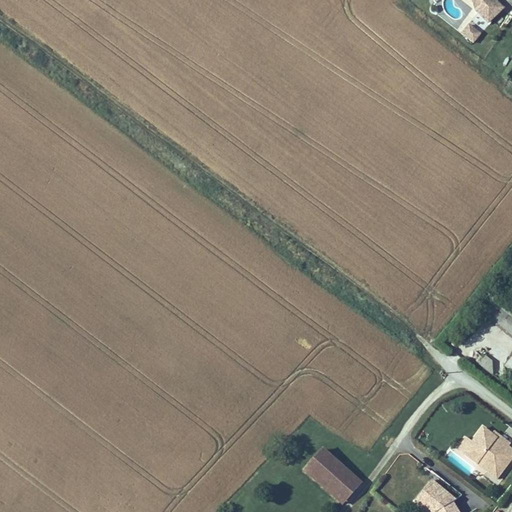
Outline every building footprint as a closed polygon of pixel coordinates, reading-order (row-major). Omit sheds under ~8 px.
[(472,0),(476,11),(487,0),(472,0)] [(503,9),(494,0),(487,0),(476,11),(488,23),(495,16),(503,9)] [(469,39),(475,30),(468,25),(461,34),(469,39)] [(473,43),(480,34),(475,30),(469,39),(473,43)] [(488,310),(498,298),(492,293),(482,305),(488,310)] [(511,309),(498,298),(488,310),(486,312),(511,333),(511,309)] [(462,341),(467,333),(463,330),(461,333),(460,332),(456,338),(462,341)] [(493,374),(491,362),(485,357),(479,364),(493,374)] [(497,479),(511,458),(511,449),(508,447),(495,438),(493,440),(490,438),(492,435),(483,428),(472,442),(463,454),(477,464),(480,461),(488,467),(486,470),(486,471),(497,479)] [(510,445),(494,432),(492,435),(490,438),(493,440),(495,438),(508,447),(510,445)] [(463,454),(472,442),(466,438),(458,450),(463,454)] [(361,484),(321,450),(303,471),(343,504),(361,484)] [(488,467),(480,461),(477,464),(486,470),(488,467)] [(455,500),(432,481),(430,484),(452,502),(455,500)] [(457,511),(452,502),(430,484),(423,492),(429,497),(422,505),(430,511),(457,511)] [(422,505),(429,497),(423,492),(416,500),(422,505)]
